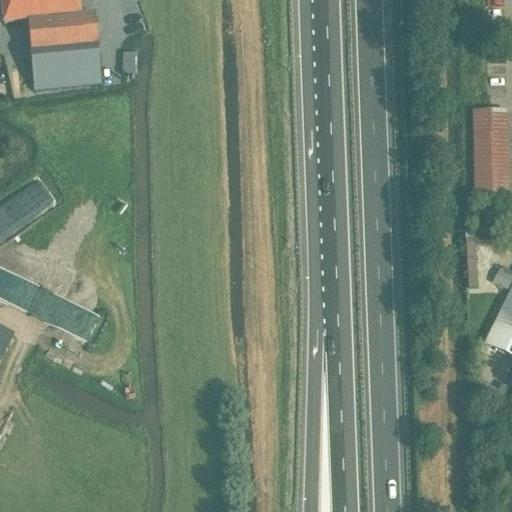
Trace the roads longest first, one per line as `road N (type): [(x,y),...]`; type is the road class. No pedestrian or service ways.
road 1 (trunk): [(388,511),(369,0)]
road 2 (trunk): [(325,0),(336,329)]
road 3 (trunk): [(336,329),(309,511)]
road 4 (trunk): [(336,329),(343,511)]
